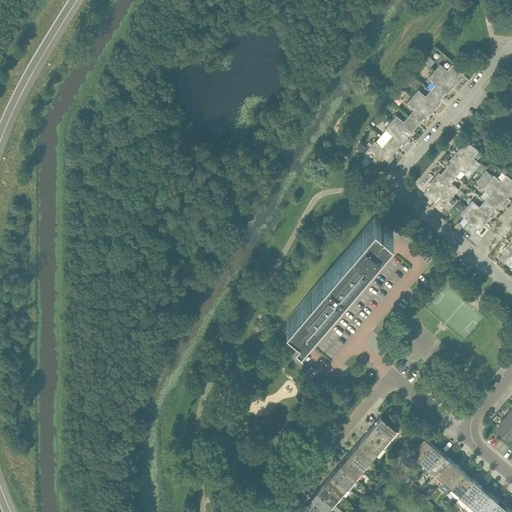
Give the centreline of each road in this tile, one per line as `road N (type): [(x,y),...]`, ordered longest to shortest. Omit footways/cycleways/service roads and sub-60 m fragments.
road 1 (residential): [(511,291),(394,186),(511,46)]
road 2 (residential): [(463,433),(393,373),(274,511)]
road 3 (motorway): [(0,144),(74,0)]
